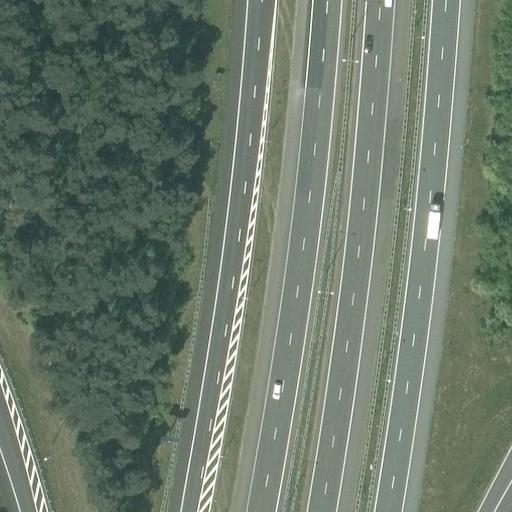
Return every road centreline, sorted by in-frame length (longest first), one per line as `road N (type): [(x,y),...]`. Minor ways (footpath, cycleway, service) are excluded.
road 1 (motorway): [(261,0),(235,262),(195,511)]
road 2 (motorway): [(325,0),(300,252),(260,511)]
road 3 (motorway): [(324,511),(362,252),(384,0)]
road 4 (motorway): [(391,511),(431,247),(445,0)]
road 5 (motorway): [(0,372),(45,511)]
